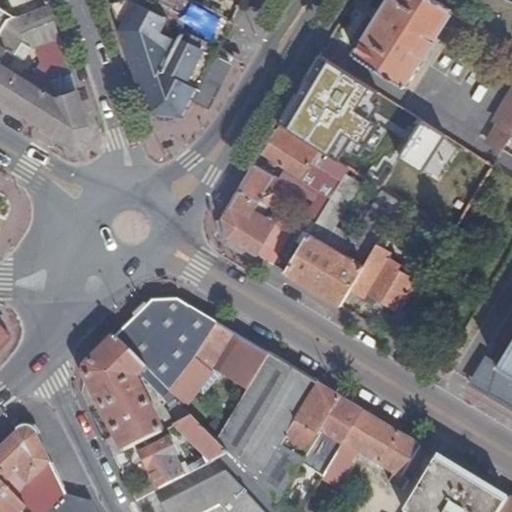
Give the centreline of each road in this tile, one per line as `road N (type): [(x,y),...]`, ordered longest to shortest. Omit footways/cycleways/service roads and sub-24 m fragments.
road 1 (secondary): [(511,456),(166,245)]
road 2 (secondary): [(166,202),(221,141),(312,0)]
road 3 (residential): [(79,0),(130,182)]
road 4 (residential): [(41,350),(119,511)]
